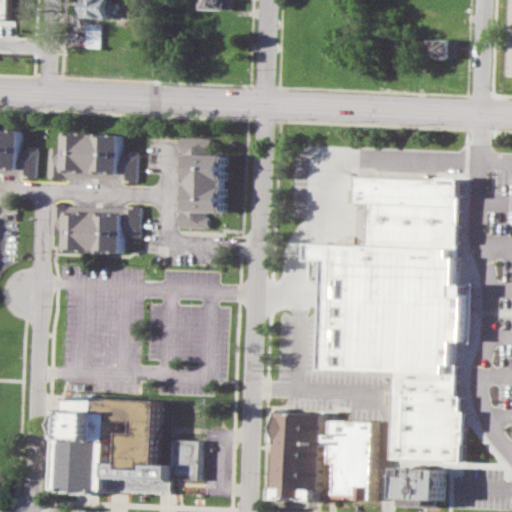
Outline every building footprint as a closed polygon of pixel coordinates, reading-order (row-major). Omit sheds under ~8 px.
[(0,0),(14,0),(14,20),(0,19),(0,0)] [(84,0),(84,15),(113,15),(113,0),(84,0)] [(233,8),(233,0),(203,0),(204,9),(233,8)] [(434,17),(434,30),(458,30),(458,17),(434,17)] [(90,21),(89,45),(103,46),(104,22),(90,21)] [(433,38),(433,56),(456,56),(457,39),(433,38)] [(0,127),(26,128),(25,145),(40,146),(39,175),(0,173),(0,127)] [(69,130),(126,133),(125,150),(142,151),(141,180),(50,176),(51,146),(69,147),(69,130)] [(186,136),(215,138),(214,152),(228,153),(225,212),(212,211),(211,227),(181,225),(186,136)] [(452,362),(457,254),(463,255),(466,178),(358,176),(358,201),(372,202),(370,242),(315,241),(314,278),(329,280),(326,367),(397,370),(396,454),(467,457),(468,413),(468,396),(461,396),(462,363),(452,362)] [(55,204),(143,208),(142,236),(126,236),(125,252),(69,249),(70,234),(53,233),(55,204)] [(62,490),(178,495),(179,479),(207,481),(208,442),(180,440),(179,465),(167,464),(170,401),(79,397),(78,411),(64,411),(62,439),(65,440),(62,490)] [(283,502),(328,504),(332,416),(310,415),(287,414),(283,502)] [(340,421),(337,465),(344,466),(342,498),(379,500),(383,423),(340,421)] [(403,467),(447,468),(446,498),(437,498),(437,506),(410,506),(411,497),(402,497),(403,467)]
